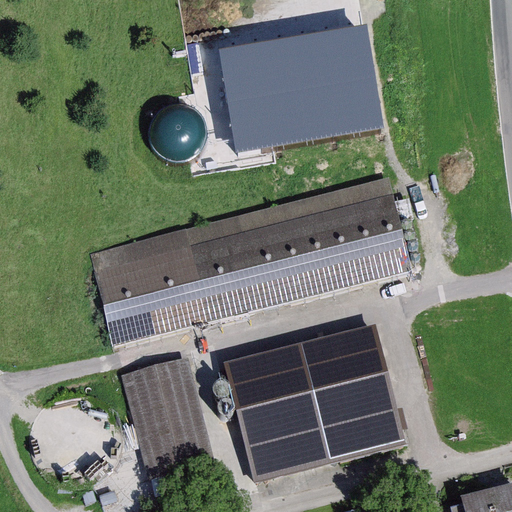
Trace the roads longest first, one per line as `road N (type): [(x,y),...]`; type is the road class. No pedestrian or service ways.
road 1 (track): [(511,280),(147,351),(0,390)]
road 2 (track): [(511,465),(383,489),(311,511)]
road 3 (unknown): [(374,307),(435,479)]
